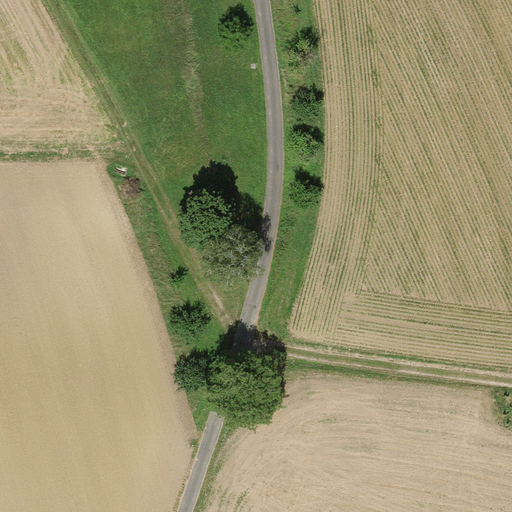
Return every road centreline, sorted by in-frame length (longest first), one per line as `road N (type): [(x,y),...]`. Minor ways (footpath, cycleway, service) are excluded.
road 1 (track): [(179,511),(263,272),(277,179),(269,0)]
road 2 (track): [(139,165),(239,342),(511,384)]
road 3 (track): [(0,163),(139,165),(51,0)]
